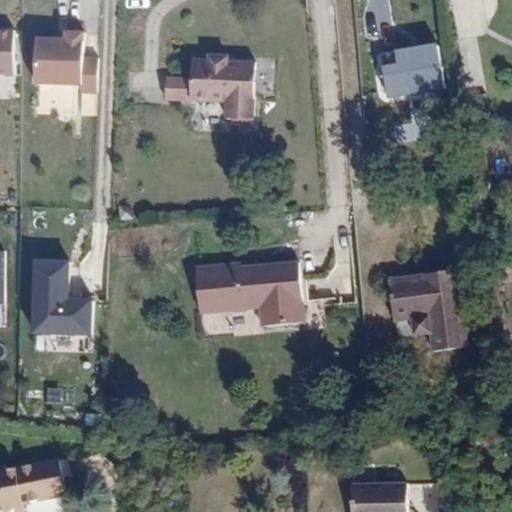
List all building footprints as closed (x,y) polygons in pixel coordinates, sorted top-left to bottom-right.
[(0,69),(15,70),(15,25),(0,24),(0,69)] [(67,35),(38,33),(36,79),(82,81),(82,88),(98,89),(99,54),(84,53),(85,28),(67,27),(67,35)] [(392,48),(393,62),(376,64),(380,100),(445,93),(439,43),(392,48)] [(257,120),(255,61),(228,62),(209,62),(192,62),(192,82),(167,82),(167,102),(228,102),(228,120),(257,120)] [(207,266),(211,311),(272,305),(274,325),(316,320),(310,260),(251,266),(251,262),(207,266)] [(69,261),(31,261),(31,336),(91,336),(91,301),(69,301),(69,261)] [(392,271),(398,328),(432,324),(425,267),(392,271)] [(354,447),(354,434),(313,433),(312,446),(354,447)] [(0,511),(0,507),(9,500),(64,489),(58,460),(1,471),(0,472),(0,511)] [(410,511),(410,477),(355,478),(355,511),(410,511)]
